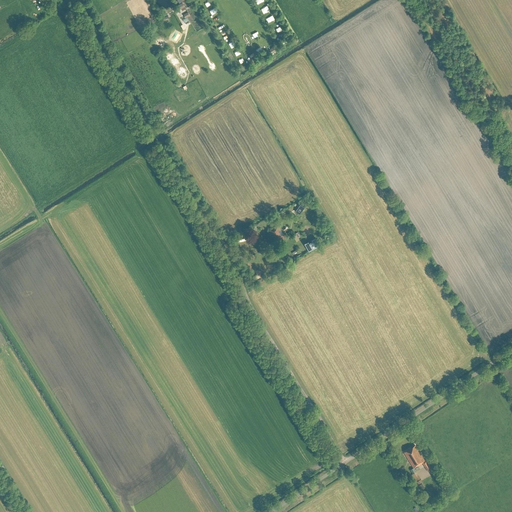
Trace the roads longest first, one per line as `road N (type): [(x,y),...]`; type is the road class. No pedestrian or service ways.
road 1 (track): [(78,0),(343,463)]
road 2 (unclassified): [(270,511),(511,349)]
